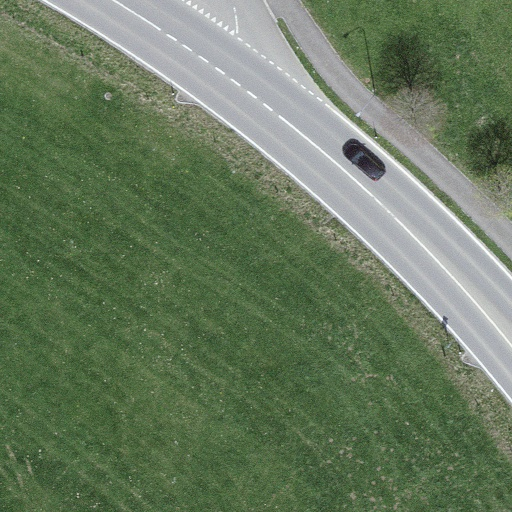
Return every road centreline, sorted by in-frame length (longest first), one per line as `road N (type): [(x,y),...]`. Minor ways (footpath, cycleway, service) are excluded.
road 1 (primary): [(511,346),(359,184),(239,86)]
road 2 (primary): [(239,86),(112,0)]
